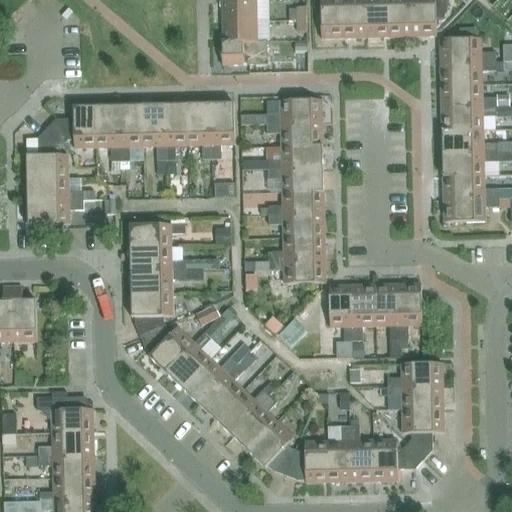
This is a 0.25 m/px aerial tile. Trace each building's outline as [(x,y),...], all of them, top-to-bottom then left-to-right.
[(320,0),(321,41),(345,40),(343,0),(320,0)] [(343,0),(345,40),(368,40),(366,0),(343,0)] [(366,0),(368,40),(390,39),(389,0),(366,0)] [(389,0),(390,39),(413,39),(412,0),(389,0)] [(412,0),(413,39),(436,38),(435,0),(412,0)] [(222,2),(222,5),(223,23),(257,23),(257,1),(222,2)] [(297,9),(297,22),(307,21),(306,9),(297,9)] [(307,21),(297,22),(298,34),(307,34),(307,21)] [(223,23),(223,42),(223,44),(223,45),(258,44),(258,43),(257,23),(223,23)] [(459,41),(477,41),(477,31),(459,31),(459,41)] [(481,55),(481,41),(477,41),(459,41),(440,41),(440,65),(496,64),(496,54),(481,55)] [(223,45),(223,44),(222,44),(223,68),(268,66),(267,43),(258,43),(258,44),(223,45)] [(307,44),(295,44),(295,52),(307,52),(307,51),(307,44)] [(496,73),(496,64),(440,65),(441,88),(482,87),(482,73),(496,73)] [(482,100),(482,87),(441,88),(441,110),(497,109),(497,100),(482,100)] [(509,100),(497,101),(497,109),(509,108),(509,100)] [(241,127),(266,126),(322,125),(321,102),(280,103),(281,117),(241,118),(241,127)] [(203,162),(212,162),(211,106),(188,107),(189,148),(202,147),(203,162)] [(235,147),(234,106),(211,106),(212,162),(221,161),(221,147),(235,147)] [(165,107),(142,108),(143,149),(157,148),(157,163),(166,163),(165,107)] [(188,107),(165,107),(166,163),(176,162),(175,148),(189,148),(188,107)] [(111,164),(120,164),(119,108),(97,109),(98,150),(111,149),(111,164)] [(130,149),(143,149),(142,108),(119,108),(120,164),(130,163),(130,149)] [(511,108),(497,109),(497,119),(511,118),(511,108)] [(52,125),(47,131),(64,146),(68,142),(74,142),(74,150),(98,150),(97,109),(73,109),(74,121),(56,121),(52,125)] [(497,119),(497,109),(441,110),(442,133),(483,132),(483,119),(497,119)] [(281,136),(281,149),(323,148),(322,125),(266,126),(267,136),(281,136)] [(64,146),(47,131),(38,140),(38,158),(27,158),(27,181),(68,180),(68,157),(60,157),(59,151),(64,146)] [(483,146),(483,132),(442,133),(442,156),(498,155),(498,145),(483,146)] [(267,162),(268,172),(323,171),(323,148),(281,149),(266,149),(266,162),(267,162)] [(511,154),(498,155),(498,164),(499,164),(511,163),(511,154)] [(498,164),(498,155),(442,156),(443,179),(484,178),(484,164),(498,164)] [(166,163),(157,163),(157,177),(167,176),(167,164),(166,163)] [(177,164),(167,164),(167,176),(177,176),(177,164)] [(282,181),(283,194),(324,193),(323,171),(268,172),(268,181),(282,181)] [(484,191),(484,178),(443,179),(443,201),(499,200),(499,191),(484,191)] [(68,180),(27,181),(28,204),(83,203),(83,194),(83,193),(69,194),(68,180)] [(235,185),(214,186),(214,200),(235,199),(235,185)] [(95,193),(83,194),(83,203),(95,203),(95,193)] [(268,208),(269,218),(324,216),(324,193),(283,194),(283,208),(268,208)] [(250,197),(250,207),(275,207),(275,196),(250,197)] [(499,210),(499,200),(443,201),(444,225),(485,224),(485,210),(499,210)] [(83,203),(28,204),(28,228),(70,226),(69,213),(84,212),(83,203)] [(114,203),(104,203),(105,218),(115,218),(114,203)] [(283,227),(283,240),(325,239),(324,216),(269,218),(269,227),(283,227)] [(130,227),(130,250),(171,250),(171,236),(186,236),(185,226),(130,227)] [(231,230),(214,230),(215,248),(231,247),(231,230)] [(269,254),(270,263),(325,262),(325,239),(283,240),(284,253),(269,254)] [(130,250),(131,273),(186,272),(211,271),(211,262),(172,263),(171,250),(130,250)] [(285,286),(326,285),(325,262),(270,263),(270,264),(270,273),(284,272),(285,286)] [(270,264),(253,264),(254,274),(270,274),(270,273),(270,264)] [(131,273),(131,296),(172,295),(172,282),(186,282),(186,272),(131,273)] [(204,272),(187,273),(187,282),(204,282),(204,272)] [(421,286),(398,287),(399,342),(408,342),(408,328),(421,327),(421,321),(421,292),(421,286)] [(375,287),(353,288),(354,343),(363,343),(363,329),(376,328),(375,287)] [(398,287),(375,287),(376,328),(389,328),(390,342),(399,342),(398,287)] [(22,288),(12,289),(14,344),(37,344),(36,303),(22,303),(22,288)] [(339,288),(329,288),(330,329),(344,329),(344,344),(354,343),(353,288),(339,288)] [(3,303),(0,303),(0,344),(14,344),(12,289),(3,289),(3,303)] [(135,327),(136,330),(140,339),(166,328),(164,324),(164,319),(173,318),(172,295),(131,296),(132,319),(135,319),(135,327)] [(214,308),(195,317),(201,328),(219,319),(214,308)] [(226,312),(221,317),(227,324),(233,318),(226,312)] [(273,319),(266,327),(276,336),(283,328),(273,319)] [(296,324),(280,340),(291,351),(307,335),(296,324)] [(213,326),(204,335),(211,341),(219,332),(213,326)] [(140,339),(145,351),(151,357),(149,359),(166,375),(194,345),(178,329),(171,336),(167,332),(166,328),(140,339)] [(204,335),(194,345),(166,375),(182,391),(211,361),(201,352),(211,342),(211,341),(204,335)] [(399,342),(390,342),(390,359),(400,359),(400,351),(399,351),(399,342)] [(408,342),(399,342),(399,351),(400,351),(409,351),(408,342)] [(353,345),(345,345),(345,360),(353,360),(353,345)] [(354,346),(354,360),(364,360),(364,346),(354,346)] [(248,355),(237,366),(244,373),(245,373),(256,362),(248,355)] [(220,370),(211,361),(182,391),(199,407),(237,366),(230,360),(220,370)] [(387,380),(387,389),(443,389),(443,365),(402,366),(402,380),(387,380)] [(244,373),(237,366),(199,407),(215,423),(244,392),(234,383),(244,373)] [(360,372),(349,372),(350,386),(360,386),(360,372)] [(254,402),(244,392),(215,423),(232,438),(270,398),(270,397),(277,389),(271,383),(254,402)] [(402,399),(402,412),(443,411),(443,389),(387,389),(387,391),(388,398),(388,399),(402,399)] [(271,399),(270,398),(232,438),(248,454),(277,424),(267,415),(277,404),(282,399),(276,393),(271,399)] [(349,395),(341,395),(341,411),(350,411),(349,395)] [(67,412),(67,401),(67,399),(37,400),(37,413),(52,412),(52,435),(93,434),(93,411),(67,412)] [(424,462),(432,454),(433,453),(432,435),(444,435),(443,411),(402,412),(403,435),(411,435),(411,441),(407,446),(424,462)] [(294,440),(277,424),(248,454),(265,470),(267,468),(273,473),(285,478),(295,452),(291,450),(287,447),(294,440)] [(352,429),(350,429),(352,484),(374,484),(373,443),(360,443),(360,428),(352,429)] [(341,443),(328,444),(329,485),(352,484),(350,429),(341,429),(341,443)] [(93,434),(52,435),(53,449),(38,449),(38,458),(94,457),(93,434)] [(15,441),(15,437),(9,437),(3,437),(3,447),(10,446),(16,446),(15,441)] [(415,471),(416,470),(424,462),(407,446),(403,450),(397,450),(397,442),(373,443),(374,484),(398,483),(397,472),(415,471)] [(285,478),(297,482),(298,482),(306,482),(306,485),(329,485),(328,444),(305,444),(305,453),(300,453),(295,452),(285,478)] [(53,467),(53,481),(94,480),(94,457),(38,458),(26,458),(26,468),(53,467)] [(40,504),(95,503),(94,480),(53,481),(54,494),(39,494),(40,504)] [(95,511),(95,503),(40,504),(39,511),(95,511)]
